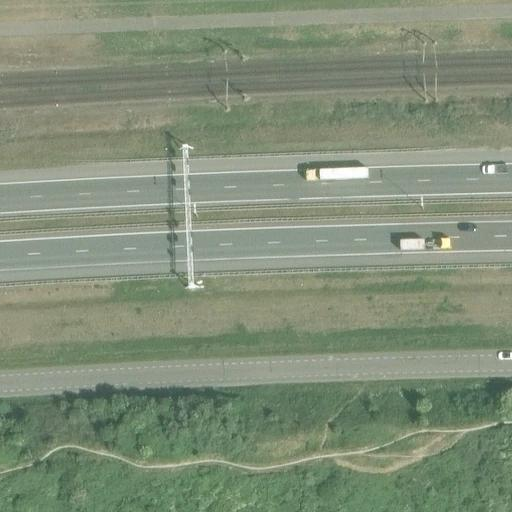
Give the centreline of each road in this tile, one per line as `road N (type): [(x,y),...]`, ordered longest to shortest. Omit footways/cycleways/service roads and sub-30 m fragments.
road 1 (unclassified): [(0,387),(511,365)]
road 2 (trunk): [(511,180),(0,200)]
road 3 (trunk): [(0,256),(511,238)]
